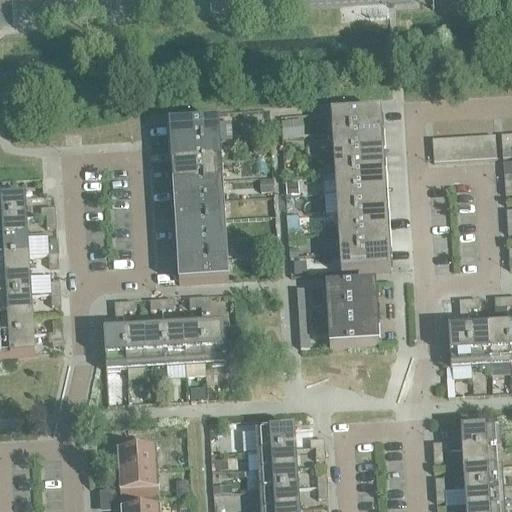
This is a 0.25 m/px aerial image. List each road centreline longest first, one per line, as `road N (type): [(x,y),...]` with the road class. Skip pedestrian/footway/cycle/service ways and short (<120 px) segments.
road 1 (residential): [(78,283),(144,279),(138,161),(70,164)]
road 2 (residential): [(415,179),(481,176),(487,283),(419,287)]
road 3 (residential): [(78,283),(83,358),(66,450)]
road 4 (residential): [(415,179),(412,110),(511,103)]
road 5 (residential): [(411,430),(408,408),(422,358),(419,287)]
road 6 (residential): [(411,430),(344,434),(349,511)]
